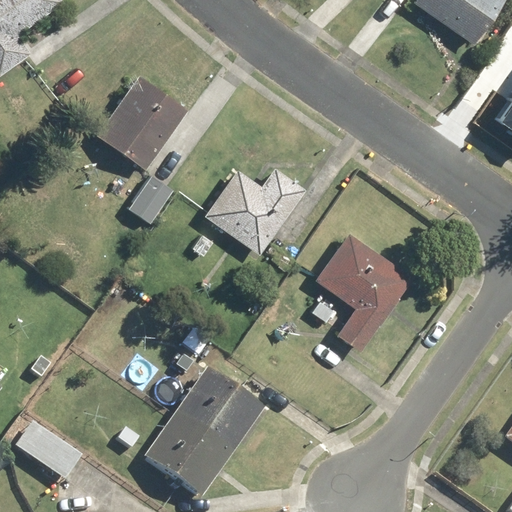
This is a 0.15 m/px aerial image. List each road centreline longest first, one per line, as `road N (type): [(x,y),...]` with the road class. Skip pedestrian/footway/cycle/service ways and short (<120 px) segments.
road 1 (residential): [(511,218),(219,0)]
road 2 (residential): [(353,504),(511,284)]
